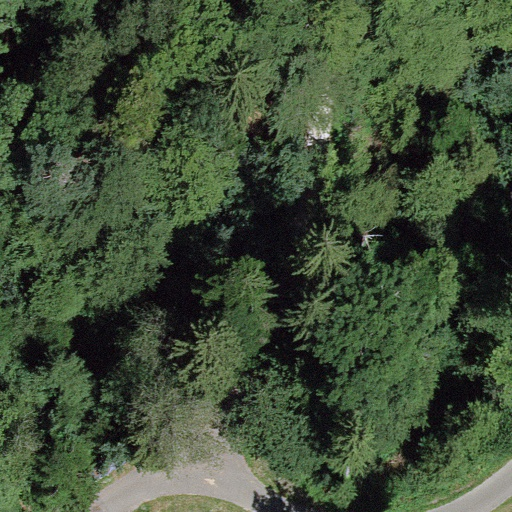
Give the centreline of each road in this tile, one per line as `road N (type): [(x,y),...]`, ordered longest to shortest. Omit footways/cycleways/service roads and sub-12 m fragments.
road 1 (track): [(302,0),(305,179),(201,478)]
road 2 (unclassified): [(282,511),(234,480),(201,478),(127,511)]
